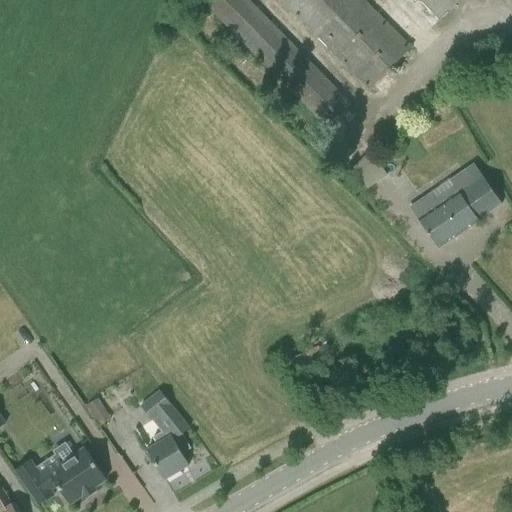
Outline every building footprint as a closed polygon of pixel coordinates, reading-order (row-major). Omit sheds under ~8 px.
[(351,107),(287,42),(246,0),(200,0),(328,130),(351,107)] [(279,0),(369,90),(410,49),(361,0),(279,0)] [(419,0),(439,20),(459,0),(419,0)] [(387,176),(370,153),(349,173),(364,192),(387,176)] [(433,193),(410,208),(418,220),(427,233),(438,249),(479,222),(477,218),(497,205),(485,188),(471,167),(449,182),(453,188),(437,199),(433,193)] [(159,392),(140,407),(152,421),(156,418),(166,430),(152,438),(156,445),(146,451),(147,452),(145,454),(145,453),(144,454),(151,466),(152,465),(154,463),(164,480),(188,466),(182,454),(190,449),(182,435),(189,429),(171,406),(159,392)] [(100,425),(113,417),(100,397),(88,405),(100,425)] [(106,480),(84,449),(62,464),(59,460),(45,469),(46,470),(39,475),(29,461),(15,471),(39,506),(54,496),(50,491),(57,486),(69,505),(82,496),(84,500),(96,492),(94,488),(106,480)] [(19,511),(14,503),(11,505),(2,490),(0,491),(0,511),(19,511)]
